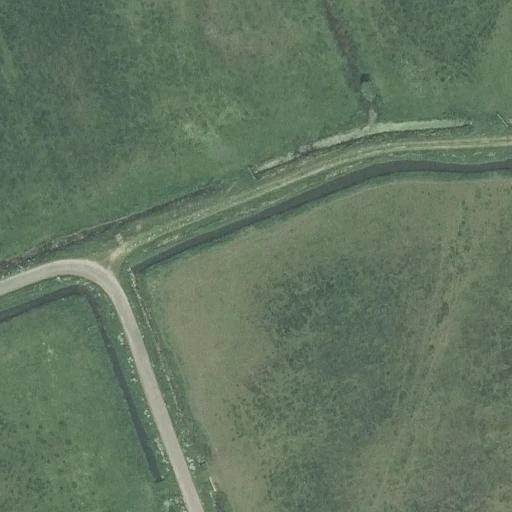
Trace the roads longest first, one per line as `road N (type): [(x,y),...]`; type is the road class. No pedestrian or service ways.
road 1 (track): [(100,274),(127,248),(344,161),(511,143)]
road 2 (track): [(100,274),(127,324),(197,511)]
